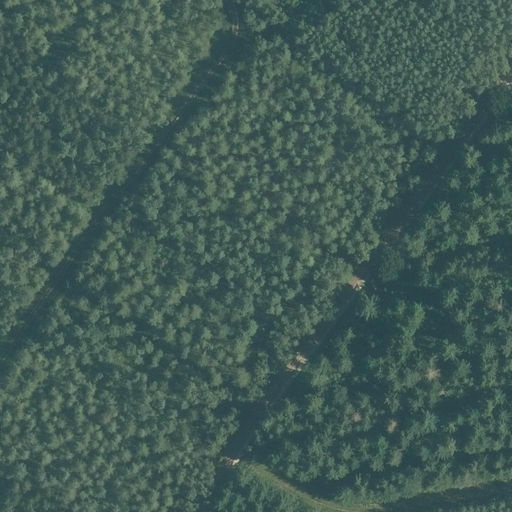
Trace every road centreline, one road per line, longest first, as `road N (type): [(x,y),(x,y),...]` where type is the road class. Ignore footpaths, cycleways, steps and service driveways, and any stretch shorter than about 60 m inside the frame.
road 1 (track): [(204,511),(264,403),(507,75)]
road 2 (track): [(511,487),(342,509),(232,454)]
